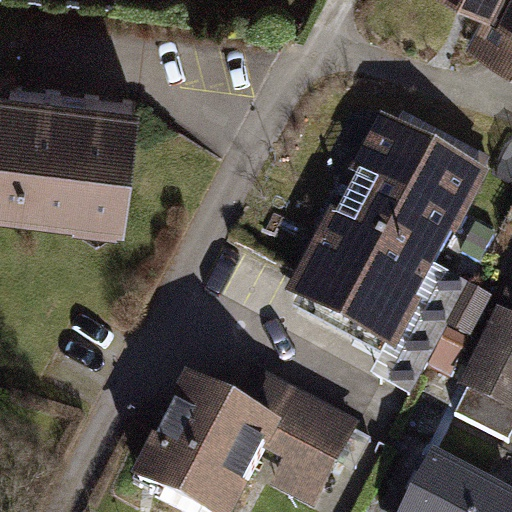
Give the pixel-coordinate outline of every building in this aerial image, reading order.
[(511,0),(472,0),(498,13),(480,47),(511,63),(511,0)] [(140,95),(0,77),(0,207),(124,222),(140,95)] [(480,181),(384,132),(292,312),(389,360),(480,181)] [(511,298),(464,397),(511,419),(511,298)] [(269,437),(179,389),(119,501),(139,511),(221,511),(243,473),(307,508),(349,430),(290,398),(269,437)] [(511,511),(511,510),(437,470),(414,511),(511,511)]
